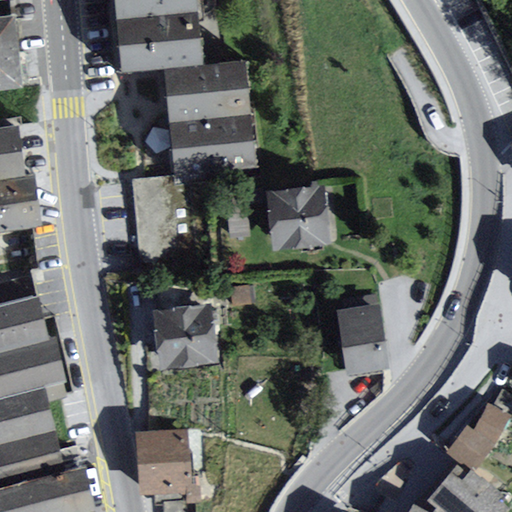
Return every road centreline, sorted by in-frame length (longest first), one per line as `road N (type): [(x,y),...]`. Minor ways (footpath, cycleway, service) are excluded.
road 1 (secondary): [(58,0),(83,263),(129,511)]
road 2 (tertiary): [(289,511),(322,469),(407,390),(448,335),(481,241),(484,149)]
road 3 (residential): [(403,511),(496,324)]
road 4 (tertiary): [(484,149),(465,82),(418,0)]
